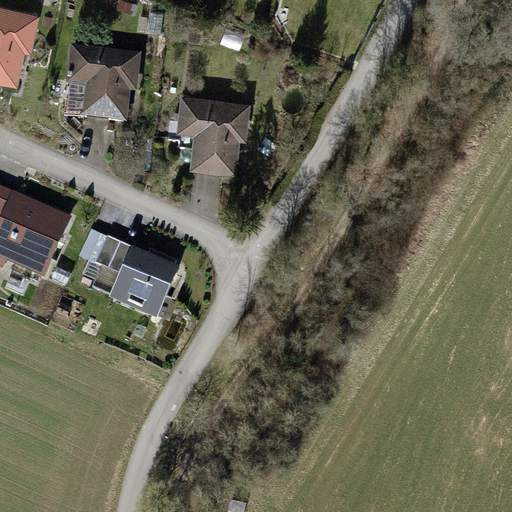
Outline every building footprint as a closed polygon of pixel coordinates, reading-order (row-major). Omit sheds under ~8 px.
[(31,13),(0,6),(0,81),(16,85),(31,13)] [(136,54),(68,46),(63,85),(80,87),(76,118),(127,124),(136,54)] [(245,99),(177,92),(172,136),(191,138),(188,167),(238,172),(245,99)] [(275,144),(261,137),(253,153),(267,160),(275,144)] [(67,214),(0,184),(0,267),(10,272),(3,286),(21,294),(27,280),(36,284),(67,214)] [(173,269),(104,238),(91,266),(113,275),(102,301),(149,322),(173,269)] [(245,511),(246,508),(227,503),(224,511),(245,511)]
